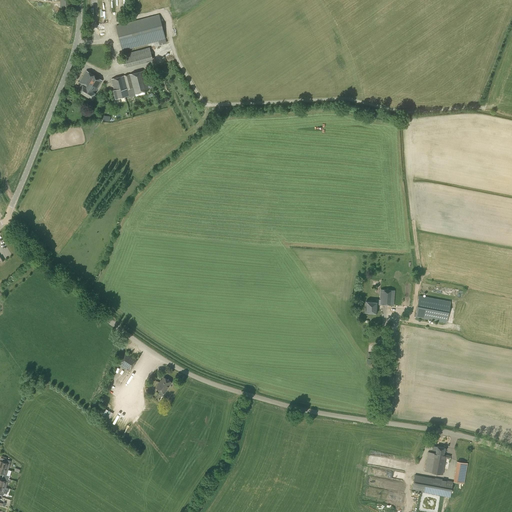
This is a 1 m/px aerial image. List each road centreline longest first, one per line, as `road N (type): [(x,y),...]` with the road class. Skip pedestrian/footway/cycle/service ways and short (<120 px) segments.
road 1 (unclassified): [(511,453),(457,434),(310,411),(193,375),(98,312),(6,218)]
road 2 (tertiary): [(6,218),(72,50),(78,0)]
